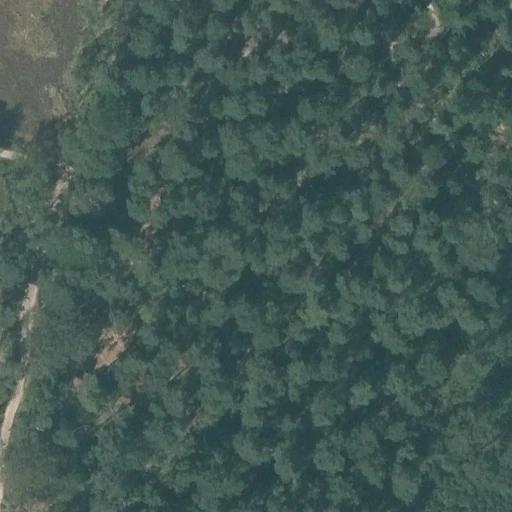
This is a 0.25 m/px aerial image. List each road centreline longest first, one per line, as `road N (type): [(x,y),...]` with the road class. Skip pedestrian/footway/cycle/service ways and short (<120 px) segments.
road 1 (unknown): [(511,8),(119,153),(11,149)]
road 2 (track): [(48,511),(149,0)]
road 3 (unknown): [(11,149),(0,308)]
road 4 (track): [(462,26),(511,137)]
